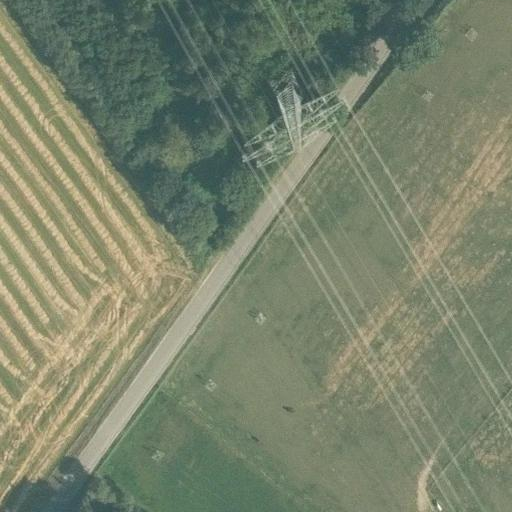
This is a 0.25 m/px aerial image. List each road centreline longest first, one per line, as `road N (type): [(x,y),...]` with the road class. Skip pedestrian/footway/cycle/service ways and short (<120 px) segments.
road 1 (unclassified): [(49,511),(418,0)]
road 2 (track): [(16,0),(215,278)]
